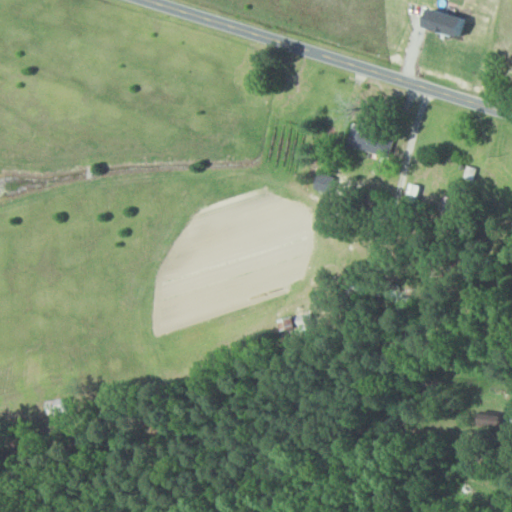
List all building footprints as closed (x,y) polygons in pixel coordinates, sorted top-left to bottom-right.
[(465,39),(470,20),(436,9),(430,28),(465,39)] [(389,159),(397,141),(371,130),(363,148),(389,159)] [(334,192),(338,177),(323,173),(319,188),(334,192)] [(285,333),(316,325),(313,311),(282,319),(285,333)] [(48,401),(51,418),(71,415),(68,397),(48,401)] [(482,425),(504,430),(507,415),(486,411),(482,425)]
